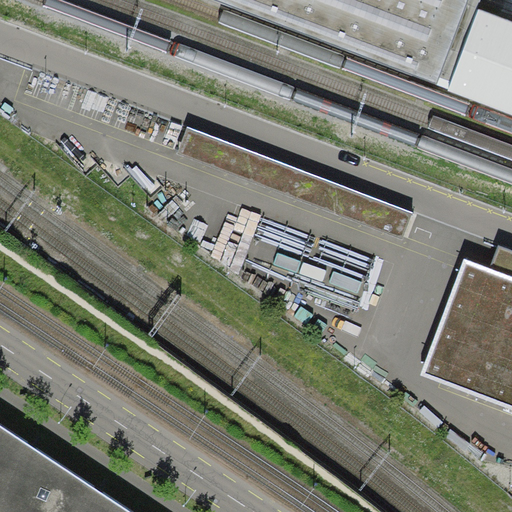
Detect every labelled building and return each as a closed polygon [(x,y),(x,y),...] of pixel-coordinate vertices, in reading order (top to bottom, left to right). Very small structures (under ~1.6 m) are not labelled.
[(216,0),(437,83),(446,59),(466,7),(468,0),(216,0)] [(511,21),(479,9),(449,85),(511,109),(511,21)] [(176,149),(406,238),(415,213),(186,124),(176,149)] [(511,250),(508,249),(456,383),(511,404),(511,250)] [(135,511),(0,422),(0,511),(135,511)]
